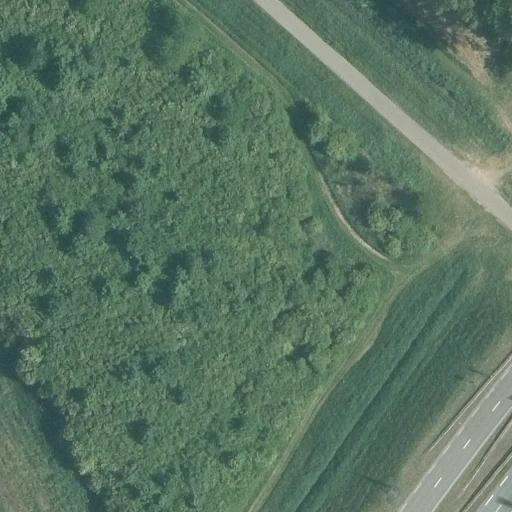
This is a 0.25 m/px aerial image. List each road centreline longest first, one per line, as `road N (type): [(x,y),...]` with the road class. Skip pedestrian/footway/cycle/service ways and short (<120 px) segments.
road 1 (unclassified): [(268,0),(511,214)]
road 2 (trunk): [(511,387),(415,511)]
